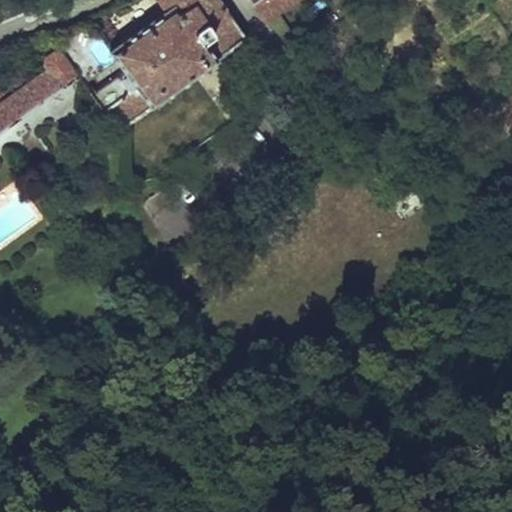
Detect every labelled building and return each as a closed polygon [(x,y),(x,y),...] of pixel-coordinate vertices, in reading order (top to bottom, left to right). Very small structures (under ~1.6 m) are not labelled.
[(118,128),(243,34),(218,0),(161,0),(166,6),(109,48),(123,66),(89,94),(102,111),(104,110),(118,128)] [(128,0),(121,0),(116,3),(120,10),(131,5),(128,0)] [(252,0),(264,18),(289,0),(252,0)] [(97,11),(89,14),(93,22),(100,19),(97,11)] [(283,12),(268,19),(278,40),(293,33),(283,12)] [(0,133),(76,76),(59,53),(51,53),(43,60),(42,66),(46,71),(0,106),(0,133)]
